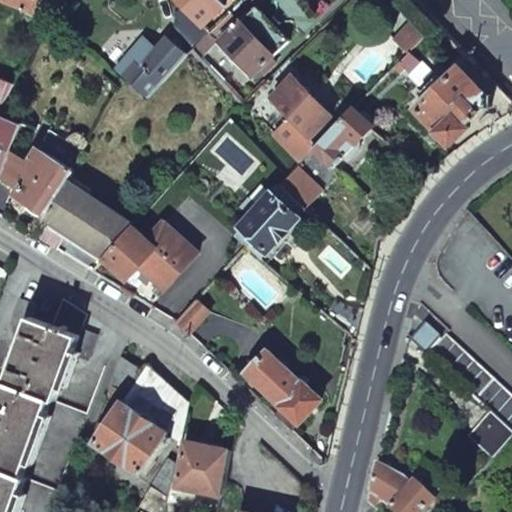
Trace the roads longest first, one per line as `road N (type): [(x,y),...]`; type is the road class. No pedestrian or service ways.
road 1 (residential): [(511,145),(454,190),(408,258),(343,495)]
road 2 (residential): [(343,495),(162,340)]
road 3 (residential): [(0,235),(162,340)]
road 4 (unknown): [(511,369),(393,297)]
